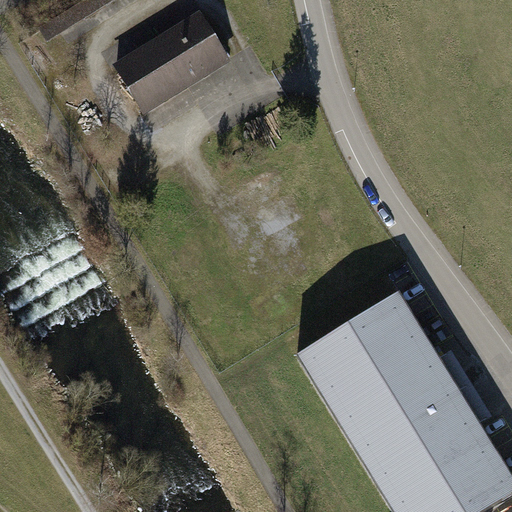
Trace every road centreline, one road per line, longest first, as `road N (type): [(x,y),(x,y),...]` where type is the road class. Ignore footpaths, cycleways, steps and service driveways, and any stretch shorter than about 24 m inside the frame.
road 1 (track): [(0,40),(72,142),(292,511)]
road 2 (residential): [(511,374),(355,147),(318,54),(308,0)]
road 3 (track): [(91,511),(0,364)]
